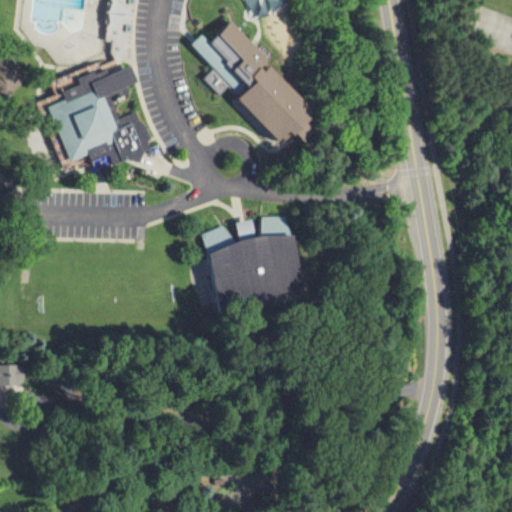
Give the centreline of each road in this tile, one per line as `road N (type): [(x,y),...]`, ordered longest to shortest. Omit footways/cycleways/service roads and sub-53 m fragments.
road 1 (tertiary): [(385,511),(417,451),(440,350),(388,0)]
road 2 (residential): [(247,193),(221,187),(179,119),(155,37),(161,0)]
road 3 (residential): [(247,193),(292,198),(421,187)]
